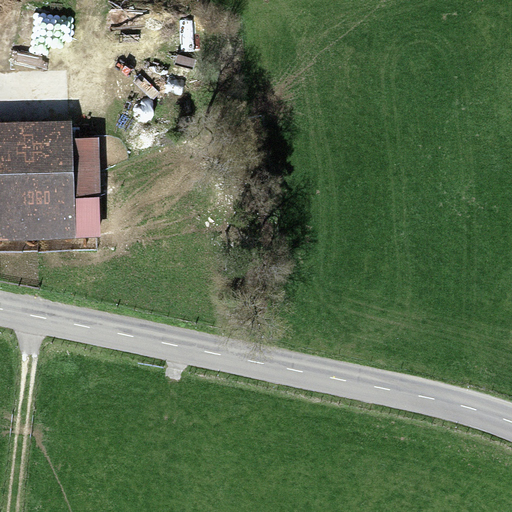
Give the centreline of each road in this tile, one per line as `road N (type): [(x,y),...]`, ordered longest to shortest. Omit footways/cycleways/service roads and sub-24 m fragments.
road 1 (secondary): [(511,422),(413,393),(0,310)]
road 2 (track): [(27,316),(12,511)]
